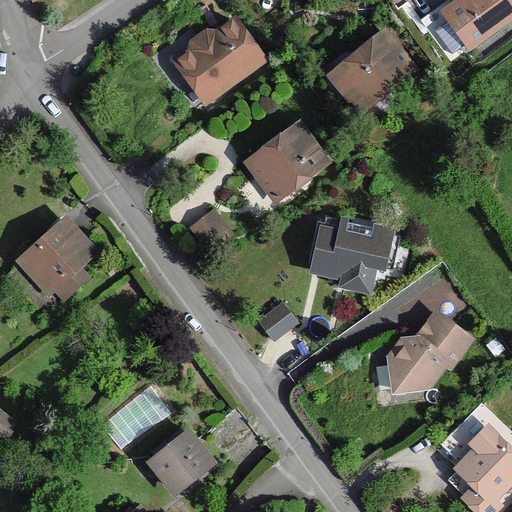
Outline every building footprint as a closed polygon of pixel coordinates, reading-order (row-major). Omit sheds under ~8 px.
[(463,46),(465,49),(511,14),(511,11),(503,0),(466,0),(467,1),(443,19),(446,23),(463,46)] [(207,99),(228,85),(226,82),(239,73),(241,76),(266,59),(240,20),(220,34),(211,32),(197,41),(196,50),(181,60),(207,99)] [(463,46),(446,23),(430,34),(447,57),(463,46)] [(356,87),(350,91),(364,108),(415,65),(386,30),(354,57),(356,60),(343,71),(356,87)] [(338,76),(350,91),(356,87),(343,71),(338,76)] [(226,82),(228,85),(241,76),(239,73),(226,82)] [(280,200),(330,165),(304,128),(289,139),(288,145),(272,156),(275,161),(260,171),(280,200)] [(272,156),(257,167),(260,171),(275,161),(272,156)] [(233,233),(217,211),(197,225),(213,247),(233,233)] [(55,289),(94,252),(65,224),(27,260),(55,289)] [(328,258),(324,273),(350,280),(348,288),(371,293),(378,269),(389,271),(395,247),(392,246),(395,238),(377,234),(378,232),(352,226),(349,236),(333,232),(333,236),(327,234),(321,256),(328,258)] [(285,307),(265,322),(277,338),(297,323),(285,307)] [(424,338),(409,340),(396,357),(400,389),(432,385),(451,361),(455,364),(474,339),(443,314),(424,338)] [(0,432),(6,438),(18,425),(0,407),(0,432)] [(465,423),(446,443),(463,460),(466,456),(471,460),(483,448),(478,443),(482,440),(465,423)] [(478,443),(483,448),(471,460),(463,468),(480,485),(468,496),(483,511),(497,511),(503,507),(496,500),(511,483),(511,448),(492,429),(482,440),(478,443)] [(157,457),(166,469),(199,442),(191,431),(157,457)] [(220,468),(199,442),(166,469),(187,496),(220,468)]
